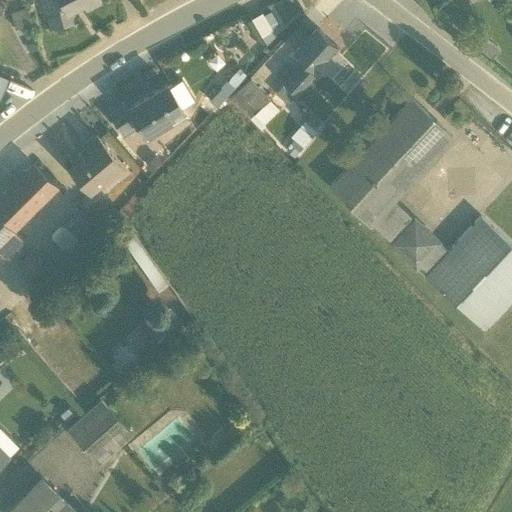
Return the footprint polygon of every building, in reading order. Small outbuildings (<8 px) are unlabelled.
[(100,2),(98,0),(35,0),(38,11),(43,10),(48,30),(75,22),(73,11),(82,6),(85,10),(100,2)] [(261,14),(250,20),(265,46),(280,31),(278,27),(281,25),(281,26),(293,14),(286,1),(272,8),(275,14),(275,15),(272,16),(269,12),(262,16),(261,14)] [(26,9),(9,14),(14,30),(31,26),(26,9)] [(275,93),(287,104),(328,62),(324,58),(335,46),(316,28),(292,52),(299,59),(294,65),(297,68),(282,84),(282,85),(275,93)] [(498,48),(483,36),(475,47),(490,59),(498,48)] [(209,101),(215,107),(244,76),(238,69),(209,101)] [(269,100),(250,80),(229,99),(260,130),(264,126),(263,125),(277,110),(268,101),(269,100)] [(124,105),(109,115),(123,136),(137,127),(144,139),(184,114),(181,109),(193,102),(180,81),(168,88),(166,85),(127,109),(124,105)] [(451,137),(411,99),(327,188),(369,227),(371,226),(388,242),(389,242),(412,218),(392,200),(451,137)] [(320,135),(308,125),(294,141),(307,151),(320,135)] [(124,170),(95,136),(83,146),(89,154),(83,159),(80,154),(71,162),(70,161),(69,162),(72,166),(67,170),(89,195),(95,190),(98,193),(124,170)] [(166,157),(160,151),(140,168),(148,176),(166,157)] [(33,165),(0,197),(0,219),(13,232),(57,189),(33,165)] [(483,332),(511,300),(511,246),(480,216),(447,251),(440,244),(441,242),(413,216),(387,245),(414,270),(416,270),(483,332)] [(0,219),(0,254),(7,262),(26,244),(13,232),(0,219)] [(78,244),(61,227),(50,238),(67,255),(78,244)] [(16,266),(31,281),(43,269),(28,254),(16,266)] [(135,357),(161,336),(149,321),(123,341),(135,357)] [(101,467),(135,438),(105,402),(71,431),(101,467)] [(0,471),(22,450),(8,436),(0,443),(0,442),(0,471)] [(19,511),(81,511),(48,477),(16,508),(19,511)]
